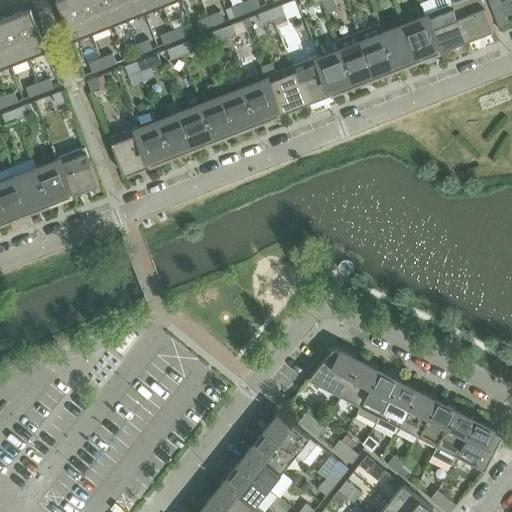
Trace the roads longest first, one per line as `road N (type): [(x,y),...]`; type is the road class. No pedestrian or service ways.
road 1 (residential): [(0,260),(511,61)]
road 2 (residential): [(150,511),(320,306),(348,306),(511,392)]
